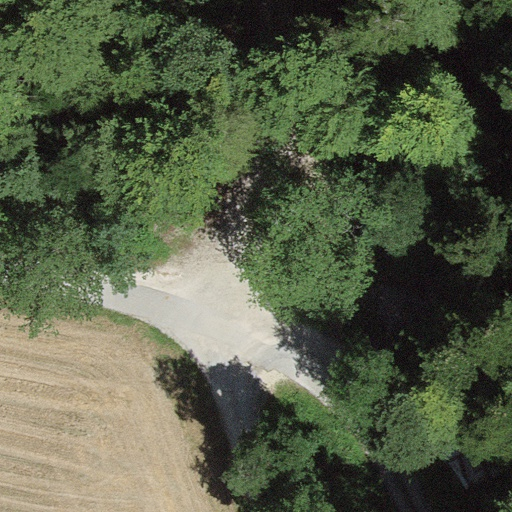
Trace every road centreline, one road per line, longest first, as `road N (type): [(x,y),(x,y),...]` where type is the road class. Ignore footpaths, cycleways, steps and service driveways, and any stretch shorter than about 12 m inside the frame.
road 1 (unclassified): [(0,279),(216,336),(324,384),(382,455),(406,511)]
road 2 (track): [(267,0),(273,101),(259,208),(216,336)]
road 3 (track): [(263,511),(216,336)]
